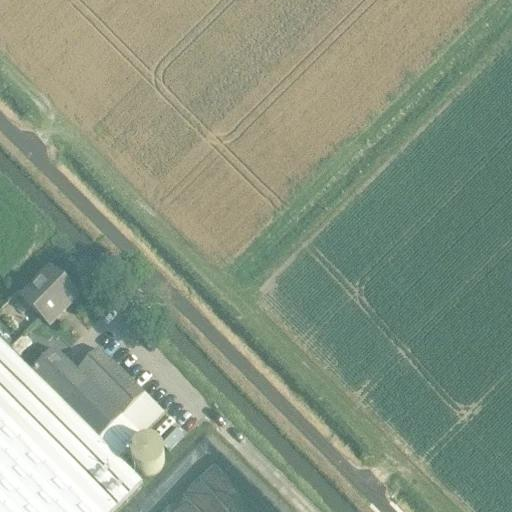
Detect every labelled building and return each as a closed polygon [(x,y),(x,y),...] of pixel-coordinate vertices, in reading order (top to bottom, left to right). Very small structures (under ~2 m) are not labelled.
[(61,317),(59,315),(77,298),(50,270),(21,299),(49,327),(61,317)] [(31,344),(24,337),(11,351),(18,358),(31,344)] [(0,343),(0,414),(97,511),(114,511),(142,485),(142,484),(119,461),(99,442),(30,374),(6,350),(0,343)] [(30,374),(99,442),(144,396),(99,351),(77,374),(54,351),(30,374)] [(164,416),(144,396),(99,442),(119,461),(164,416)] [(0,511),(97,511),(0,414),(0,511)]
